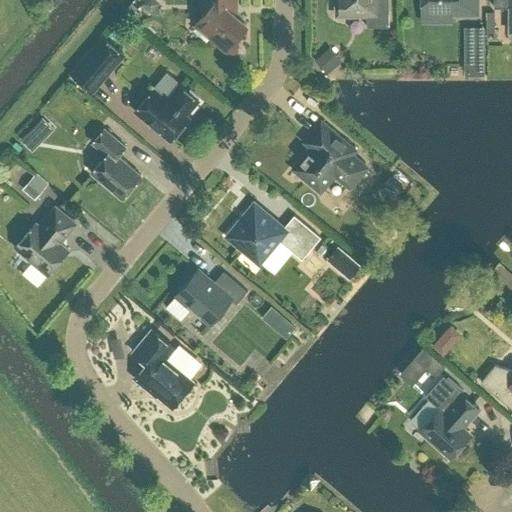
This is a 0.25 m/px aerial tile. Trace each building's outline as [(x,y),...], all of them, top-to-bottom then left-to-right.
[(202,0),(202,7),(206,10),(195,23),(229,52),(233,51),(238,45),(238,41),(235,38),(246,24),(231,11),(236,6),(235,0),(202,0)] [(336,0),(336,15),(366,14),(366,26),(389,26),(388,13),(376,14),(376,0),(336,0)] [(421,0),(422,10),(464,10),(464,14),(478,14),(478,0),(421,0)] [(511,0),(494,0),(494,7),(510,7),(510,31),(511,30),(511,0)] [(70,72),(93,92),(126,54),(103,33),(70,72)] [(464,36),(465,62),(485,62),(485,36),(464,36)] [(329,46),(315,59),(327,74),(342,61),(329,46)] [(186,114),(198,100),(180,84),(168,99),(154,87),(134,110),(170,140),(189,117),(186,114)] [(18,135),(29,148),(54,128),(44,115),(18,135)] [(306,140),(313,146),(295,168),(320,189),(334,172),(350,185),(365,166),(350,154),(353,149),(321,122),(306,140)] [(106,153),(91,172),(122,197),(141,174),(118,155),(125,146),(104,128),(92,142),(106,153)] [(33,171),(22,188),(34,197),(46,180),(33,171)] [(254,201),(226,235),(260,263),(279,240),(302,259),(320,236),(294,214),(284,226),(254,201)] [(68,249),(60,242),(76,222),(55,205),(39,225),(36,222),(15,246),(20,250),(21,254),(27,259),(31,259),(48,274),(68,249)] [(197,268),(176,293),(210,322),(231,298),(237,303),(247,290),(224,270),(213,282),(197,268)] [(194,380),(166,357),(174,347),(151,328),(132,351),(133,351),(135,349),(148,360),(134,377),(149,390),(150,389),(172,407),(194,380)] [(511,369),(495,364),(481,381),(511,407),(511,369)] [(479,408),(460,391),(443,375),(426,394),(440,407),(419,429),(450,457),(470,434),(462,427),(479,408)]
